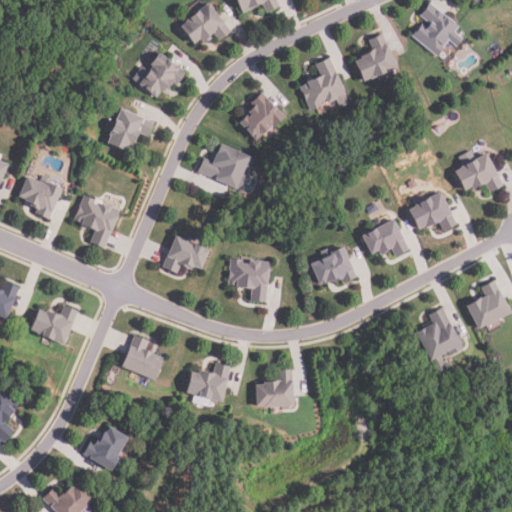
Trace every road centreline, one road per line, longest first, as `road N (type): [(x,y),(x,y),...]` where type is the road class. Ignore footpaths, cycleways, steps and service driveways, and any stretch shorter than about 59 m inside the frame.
road 1 (residential): [(374,0),(261,52),(194,115),(65,418),(43,451),(0,486)]
road 2 (residential): [(0,240),(212,329),(254,338),(339,324),(511,230)]
